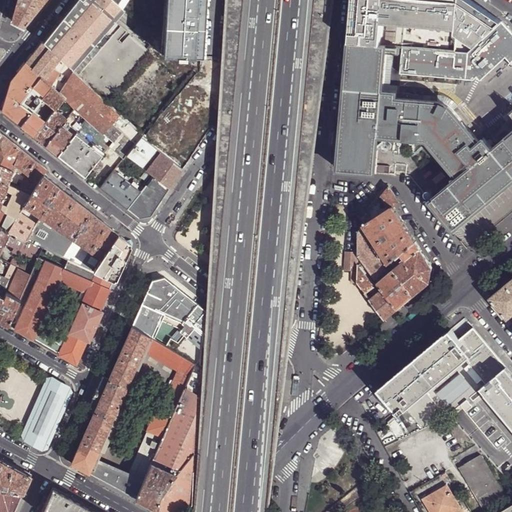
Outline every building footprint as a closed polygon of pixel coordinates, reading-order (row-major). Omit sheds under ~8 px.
[(24,26),(44,0),(17,0),(12,20),(24,26)] [(128,10),(116,0),(92,0),(49,49),(64,63),(70,56),(72,57),(77,52),(75,50),(108,12),(118,21),(128,10)] [(116,0),(128,10),(129,11),(135,0),(162,0),(166,2),(163,55),(178,55),(179,58),(187,59),(187,56),(204,57),(207,0),(116,0)] [(353,0),(349,42),(387,46),(468,52),(486,35),(501,22),(469,0),(353,0)] [(511,33),(501,22),(486,35),(507,58),(511,53),(511,33)] [(454,230),(511,182),(511,134),(510,136),(495,149),(490,153),(481,142),(458,115),(454,110),(448,106),(441,104),(434,103),(396,99),(382,98),(382,92),(387,46),(349,42),(338,169),(375,172),(378,136),(429,141),(459,178),(431,202),(454,230)] [(31,56),(26,62),(55,89),(73,71),(71,69),(64,63),(49,49),(42,43),(31,56)] [(498,57),(485,43),(470,57),(397,51),(395,70),(476,77),(498,57)] [(34,135),(54,110),(63,98),(56,90),(55,89),(26,62),(23,65),(10,82),(3,107),(4,110),(5,112),(18,123),(34,135)] [(76,73),(56,90),(63,98),(66,101),(74,109),(85,119),(111,143),(108,147),(116,153),(121,145),(120,144),(116,141),(121,133),(126,137),(136,144),(141,137),(144,134),(107,101),(76,73)] [(69,115),(61,108),(66,101),(63,98),(54,110),(66,119),(69,115)] [(83,122),(85,119),(74,109),(71,113),(83,122)] [(54,110),(34,135),(40,140),(46,145),(61,126),(64,121),(66,119),(54,110)] [(510,136),(511,134),(511,119),(502,127),(510,136)] [(76,131),(64,121),(61,126),(73,135),(74,133),(76,131)] [(73,135),(61,126),(46,145),(52,150),(58,154),(73,135)] [(0,164),(13,171),(20,149),(9,140),(0,132),(0,164)] [(78,170),(85,176),(102,155),(74,133),(73,135),(58,154),(65,160),(78,170)] [(120,144),(126,137),(121,133),(116,141),(120,144)] [(127,155),(136,144),(126,137),(120,144),(121,145),(116,153),(124,159),(127,155)] [(151,144),(141,137),(136,144),(127,155),(142,166),(157,149),(151,144)] [(486,138),(481,142),(490,153),(495,149),(486,138)] [(20,149),(13,171),(38,183),(44,174),(47,170),(26,154),(20,149)] [(157,149),(142,166),(147,171),(162,153),(157,149)] [(162,153),(147,171),(154,176),(170,188),(176,179),(182,169),(165,155),(162,153)] [(38,183),(13,171),(0,164),(0,180),(9,185),(10,180),(17,184),(18,182),(23,184),(20,190),(31,195),(38,183)] [(141,192),(114,171),(101,188),(116,200),(127,209),(141,192)] [(38,183),(31,195),(25,205),(27,207),(41,217),(41,216),(59,186),(50,179),(44,174),(38,183)] [(127,209),(139,219),(151,216),(155,210),(170,188),(154,176),(141,192),(127,209)] [(0,208),(0,209),(9,185),(0,180),(0,208)] [(9,185),(0,209),(4,210),(18,217),(21,212),(23,207),(25,205),(31,195),(20,190),(9,185)] [(66,192),(59,186),(41,216),(58,228),(75,199),(66,192)] [(389,186),(381,196),(390,209),(393,207),(399,203),(389,187),(389,186)] [(365,222),(364,224),(365,225),(390,209),(381,196),(362,219),(365,222)] [(89,211),(75,199),(58,228),(91,250),(106,224),(89,211)] [(399,216),(393,207),(390,209),(365,225),(377,244),(405,225),(399,216)] [(4,210),(0,219),(0,226),(9,231),(18,217),(4,210)] [(18,217),(9,231),(27,240),(37,224),(21,212),(18,217)] [(27,240),(43,248),(45,249),(58,228),(41,216),(41,217),(37,224),(27,240)] [(113,229),(106,224),(91,250),(102,258),(118,234),(113,229)] [(365,225),(364,224),(360,231),(372,247),(377,244),(365,225)] [(411,234),(405,225),(377,244),(389,261),(390,263),(397,258),(403,253),(417,242),(411,234)] [(0,248),(3,243),(9,231),(0,226),(0,248)] [(58,228),(45,249),(70,260),(82,266),(91,250),(58,228)] [(14,252),(37,263),(38,258),(43,248),(27,240),(9,231),(3,243),(16,248),(14,252)] [(359,257),(377,278),(382,273),(388,269),(382,261),(372,247),(360,231),(359,251),(359,257)] [(118,234),(102,258),(91,250),(82,266),(93,272),(94,272),(99,273),(115,281),(118,273),(124,259),(131,243),(125,239),(118,234)] [(425,255),(417,242),(403,253),(403,260),(404,263),(395,270),(413,296),(430,283),(433,268),(425,255)] [(359,251),(347,251),(346,270),(354,270),(353,282),(359,282),(359,275),(359,266),(360,262),(359,257),(359,251)] [(13,259),(11,264),(20,269),(31,275),(33,269),(13,259)] [(70,260),(65,270),(92,282),(110,290),(112,286),(114,281),(115,281),(99,273),(94,272),(93,272),(82,266),(70,260)] [(92,282),(65,270),(47,262),(15,330),(77,366),(88,341),(90,342),(103,312),(101,311),(110,290),(92,282)] [(20,269),(11,264),(5,278),(0,286),(0,289),(6,293),(8,294),(20,269)] [(359,282),(368,292),(376,286),(359,266),(359,275),(359,282)] [(31,275),(20,269),(8,294),(20,300),(31,275)] [(406,303),(413,296),(395,270),(385,277),(380,282),(384,288),(398,309),(406,303)] [(377,278),(380,282),(385,277),(382,273),(377,278)] [(211,334),(221,321),(167,278),(165,277),(153,280),(133,326),(150,337),(155,340),(164,318),(182,326),(184,328),(180,333),(185,338),(192,332),(199,338),(200,367),(271,418),(273,418),(275,417),(277,416),(278,393),(272,389),(283,375),(255,353),(257,350),(237,334),(227,347),(211,334)] [(511,280),(491,298),(508,319),(511,316),(511,280)] [(396,311),(398,309),(384,288),(382,290),(396,311)] [(389,317),(396,311),(382,290),(372,298),(386,319),(389,317)] [(0,321),(8,326),(18,305),(20,300),(8,294),(6,293),(3,299),(0,297),(0,321)] [(22,307),(18,305),(8,326),(12,328),(22,307)] [(144,349),(150,337),(133,326),(109,379),(104,377),(98,389),(97,389),(94,397),(94,398),(89,410),(94,413),(72,464),(89,473),(94,462),(100,449),(122,400),(144,349)] [(474,329),(461,339),(480,363),(493,352),(474,329)] [(441,339),(439,340),(460,365),(467,373),(480,363),(461,339),(459,341),(451,331),(441,339)] [(190,377),(195,365),(166,347),(155,340),(150,337),(144,349),(179,370),(190,377)] [(428,349),(425,352),(446,377),(460,365),(439,340),(428,349)] [(419,357),(412,363),(432,388),(440,382),(446,377),(425,352),(419,357)] [(480,363),(467,373),(472,380),(477,385),(479,388),(505,366),(499,359),(493,352),(480,363)] [(405,368),(399,374),(438,423),(446,416),(451,411),(432,388),(412,363),(405,368)] [(511,375),(511,374),(505,366),(479,388),(492,403),(494,401),(511,385),(511,375)] [(167,397),(163,407),(159,405),(144,439),(147,440),(144,444),(158,450),(185,390),(190,377),(179,370),(175,379),(170,381),(165,393),(167,397)] [(388,383),(385,385),(406,410),(416,423),(422,431),(438,423),(399,374),(388,383)] [(458,392),(446,377),(440,382),(457,402),(462,397),(458,392)] [(69,390),(50,380),(25,438),(43,448),(56,420),(69,390)] [(472,380),(458,392),(462,397),(477,385),(472,380)] [(385,385),(379,390),(397,412),(400,415),(406,410),(385,385)] [(511,385),(494,401),(501,409),(511,400),(511,385)] [(189,392),(185,390),(158,450),(155,457),(181,470),(191,457),(189,449),(188,444),(188,440),(189,392)] [(511,400),(501,409),(494,401),(492,403),(511,427),(511,400)] [(416,423),(406,410),(400,415),(398,417),(405,432),(416,423)] [(398,417),(400,415),(397,412),(392,416),(395,420),(398,417)] [(405,432),(410,437),(422,431),(416,423),(405,432)] [(378,434),(382,441),(394,431),(389,425),(378,434)] [(144,439),(127,477),(135,480),(137,477),(145,480),(151,465),(155,457),(158,450),(144,444),(147,440),(144,439)] [(507,497),(482,456),(461,468),(485,509),(507,497)] [(176,476),(181,470),(155,457),(151,465),(176,476)] [(194,462),(191,457),(181,470),(176,476),(161,497),(158,511),(159,511),(185,511),(192,505),(194,462)] [(0,488),(23,493),(31,476),(0,458),(0,488)] [(89,473),(97,478),(102,465),(94,462),(89,473)] [(97,478),(136,499),(145,480),(137,477),(135,480),(127,477),(102,465),(97,478)] [(161,497),(176,476),(151,465),(145,480),(136,499),(147,505),(158,511),(161,497)] [(460,511),(462,511),(447,485),(423,499),(430,511),(460,511)] [(97,511),(69,496),(53,487),(42,511),(97,511)] [(0,488),(0,511),(14,511),(23,493),(0,488)]
